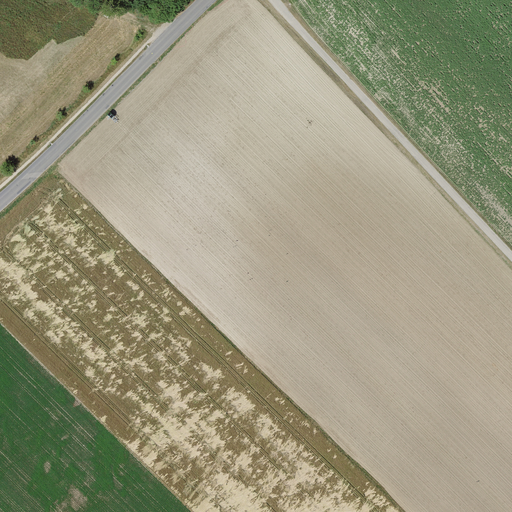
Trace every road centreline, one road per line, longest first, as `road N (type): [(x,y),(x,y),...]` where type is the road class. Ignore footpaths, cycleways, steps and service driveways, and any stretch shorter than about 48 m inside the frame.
road 1 (track): [(274,0),(511,256)]
road 2 (tertiary): [(0,203),(206,0)]
